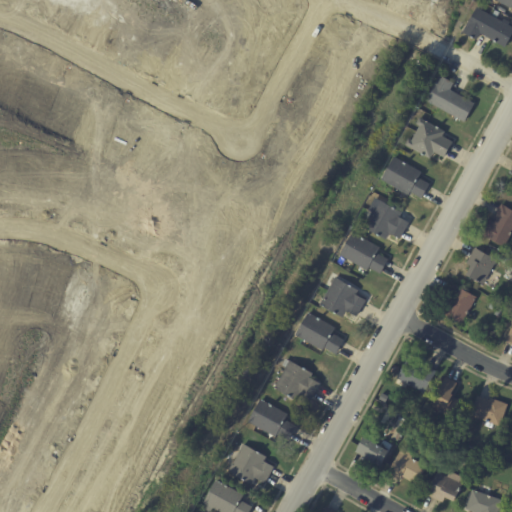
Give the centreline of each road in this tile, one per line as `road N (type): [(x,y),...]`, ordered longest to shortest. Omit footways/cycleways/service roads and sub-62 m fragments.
road 1 (residential): [(288,511),(511,106)]
road 2 (residential): [(0,10),(243,139)]
road 3 (residential): [(158,280),(40,511)]
road 4 (residential): [(347,0),(511,87)]
road 5 (residential): [(0,224),(62,235),(158,280)]
road 6 (residential): [(243,139),(322,0)]
road 7 (residential): [(396,314),(511,375)]
